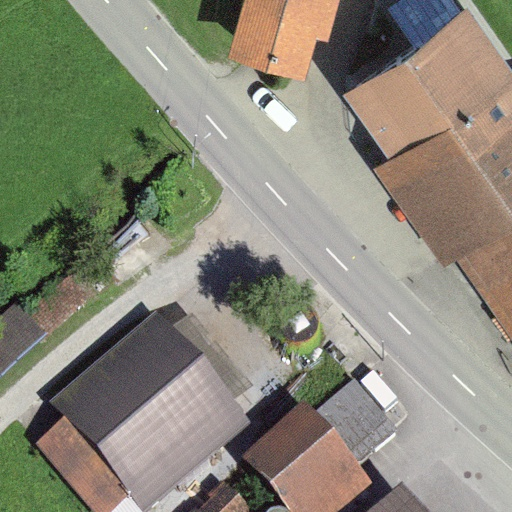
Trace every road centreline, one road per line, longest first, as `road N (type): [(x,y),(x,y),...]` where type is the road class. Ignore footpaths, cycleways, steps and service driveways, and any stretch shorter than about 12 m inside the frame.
road 1 (tertiary): [(511,426),(107,0)]
road 2 (track): [(0,426),(279,187)]
